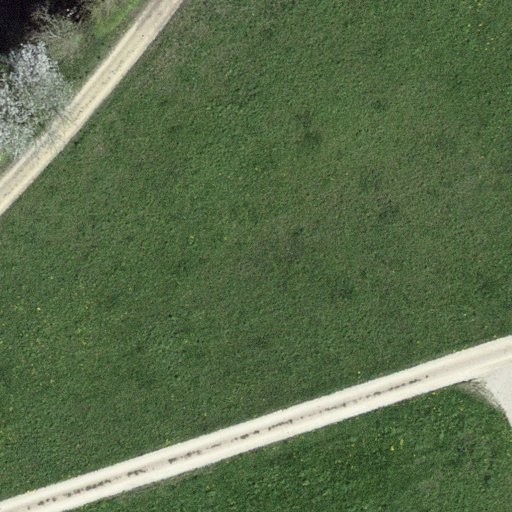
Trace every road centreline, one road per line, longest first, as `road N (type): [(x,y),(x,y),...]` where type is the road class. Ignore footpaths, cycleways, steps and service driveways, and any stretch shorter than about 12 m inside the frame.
road 1 (track): [(16,511),(511,352)]
road 2 (track): [(168,0),(0,197)]
